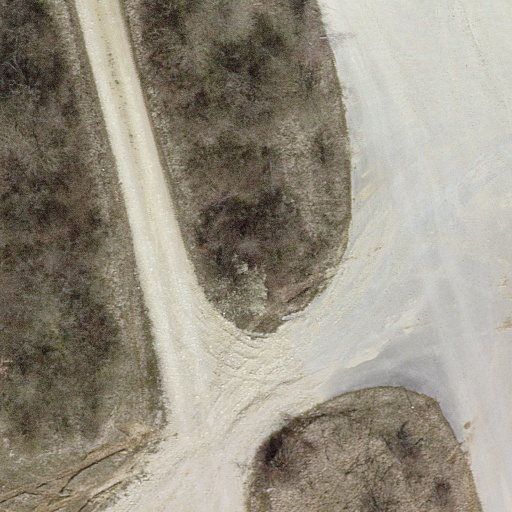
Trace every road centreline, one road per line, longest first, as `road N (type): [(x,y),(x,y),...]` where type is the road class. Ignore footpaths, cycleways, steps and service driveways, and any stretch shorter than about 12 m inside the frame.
road 1 (track): [(445,93),(485,294),(331,346),(204,446),(218,511)]
road 2 (track): [(97,0),(204,446),(147,511)]
road 3 (track): [(511,124),(445,93),(372,33),(351,0)]
road 4 (track): [(485,294),(511,483)]
